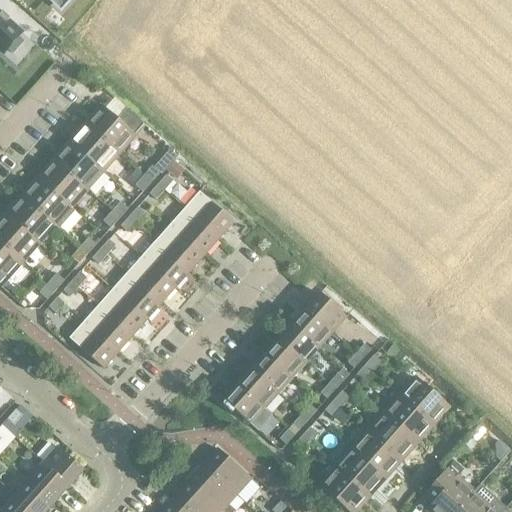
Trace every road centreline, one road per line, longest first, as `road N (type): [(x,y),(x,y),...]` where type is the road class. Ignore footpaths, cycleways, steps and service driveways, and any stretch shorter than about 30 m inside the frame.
road 1 (residential): [(272,259),(103,454)]
road 2 (residential): [(103,454),(0,360)]
